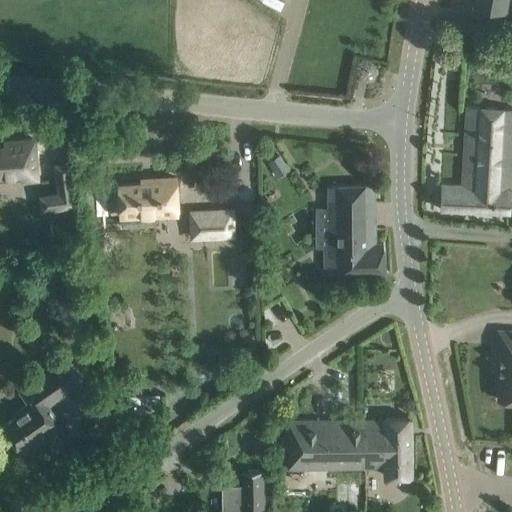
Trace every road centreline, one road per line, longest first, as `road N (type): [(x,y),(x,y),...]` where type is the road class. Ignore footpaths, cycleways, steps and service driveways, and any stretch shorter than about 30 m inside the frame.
road 1 (unclassified): [(401,123),(0,83)]
road 2 (unclassified): [(78,511),(381,304),(412,296)]
road 3 (unclassified): [(457,511),(412,296)]
road 4 (unclassified): [(412,296),(398,182),(401,123)]
road 5 (unclassified): [(401,123),(421,0)]
